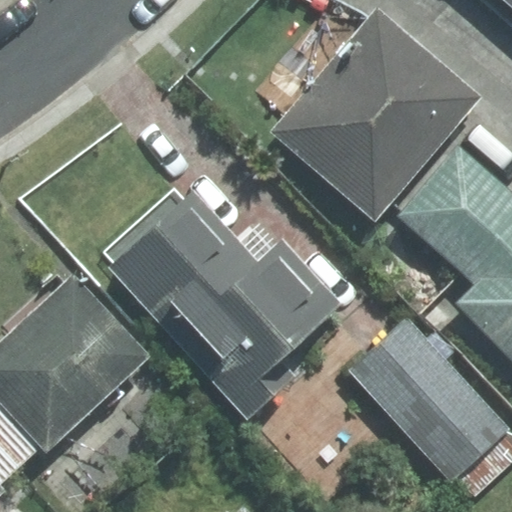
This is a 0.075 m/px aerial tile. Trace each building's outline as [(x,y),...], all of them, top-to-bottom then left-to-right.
[(511,0),(498,0),(511,12),(511,0)] [(478,104),(373,10),(263,134),(368,227),(478,104)] [(511,199),(454,148),(397,218),(471,279),(511,326),(511,199)] [(229,209),(201,180),(104,270),(255,433),(302,389),(280,366),(342,308),(277,237),(252,260),(215,220),(229,209)] [(151,357),(72,278),(0,346),(0,495),(1,494),(0,492),(0,485),(38,449),(46,458),(151,357)] [(511,433),(511,430),(405,319),(346,376),(455,488),(511,433)]
